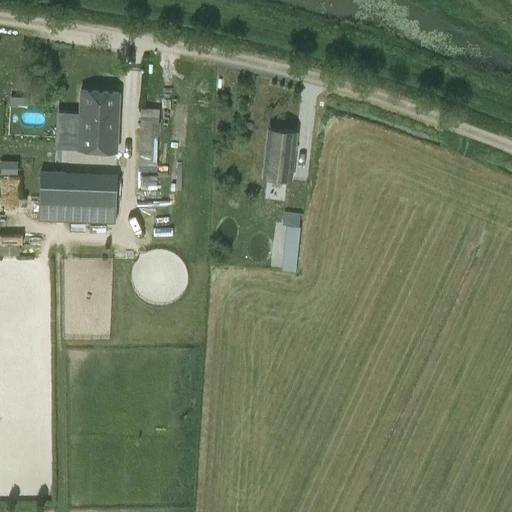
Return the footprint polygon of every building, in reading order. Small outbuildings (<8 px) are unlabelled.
[(81,91),(78,149),(116,150),(119,93),(81,91)] [(10,96),(10,104),(28,105),(28,96),(10,96)] [(160,109),(141,107),(138,170),(156,171),(160,109)] [(269,129),(265,164),(263,177),(291,180),(292,167),(296,132),(269,129)] [(18,173),(18,160),(1,160),(1,173),(18,173)] [(115,221),(116,202),(117,171),(78,170),(41,168),(39,218),(115,221)] [(282,224),(286,224),(281,269),(295,270),(299,226),(301,213),(284,211),(282,224)] [(17,243),(1,243),(1,253),(17,253),(17,243)]
